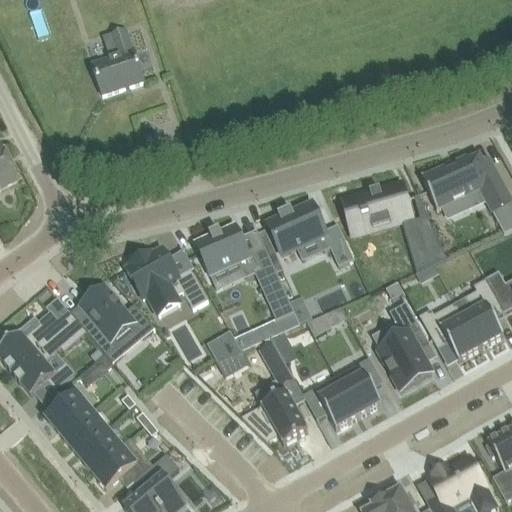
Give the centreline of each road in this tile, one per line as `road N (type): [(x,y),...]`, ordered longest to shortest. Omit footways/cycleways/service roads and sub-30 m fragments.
road 1 (unclassified): [(67,216),(131,216),(481,116),(511,100)]
road 2 (residential): [(277,511),(511,381)]
road 3 (unclassified): [(5,105),(67,216)]
